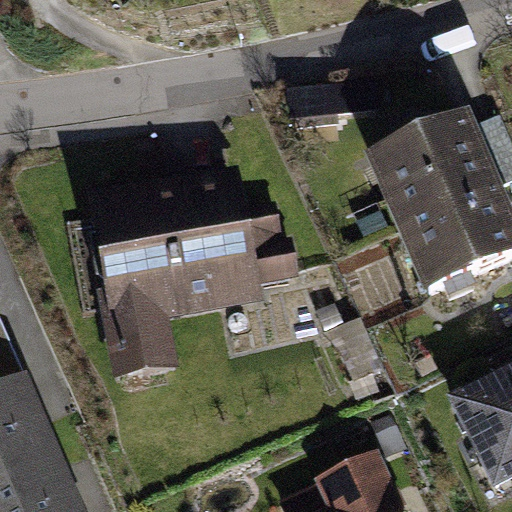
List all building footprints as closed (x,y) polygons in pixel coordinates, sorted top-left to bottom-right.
[(348,110),(346,89),(295,94),(297,106),(325,103),(326,112),(348,110)] [(464,128),(375,167),(403,231),(492,193),(511,184),(511,149),(500,122),(468,136),(464,128)] [(98,221),(71,225),(86,311),(112,306),(112,308),(157,301),(183,296),(186,309),(220,303),(218,289),(292,276),(286,245),(276,247),(269,210),(239,215),(234,193),(174,204),(172,190),(95,204),(98,221)] [(492,193),(403,231),(431,296),(511,260),(511,238),(502,215),(511,210),(506,197),(496,201),(492,193)] [(157,301),(112,308),(124,372),(168,363),(157,301)] [(0,393),(26,382),(0,322),(0,393)] [(511,379),(456,408),(497,488),(511,480),(511,379)] [(21,394),(0,402),(0,494),(53,472),(21,394)] [(383,447),(400,439),(390,418),(373,426),(383,447)] [(394,511),(373,465),(325,487),(336,511),(394,511)] [(70,511),(53,472),(0,494),(0,511),(70,511)]
